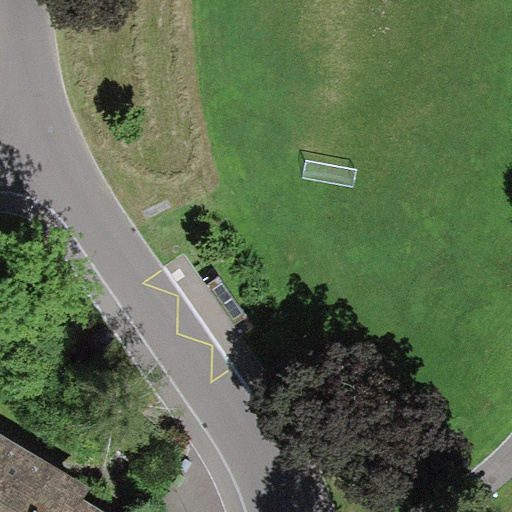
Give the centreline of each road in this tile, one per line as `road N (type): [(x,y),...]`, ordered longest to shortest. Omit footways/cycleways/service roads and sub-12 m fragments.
road 1 (residential): [(44,145),(230,416),(271,511)]
road 2 (residential): [(23,0),(25,60),(44,145)]
